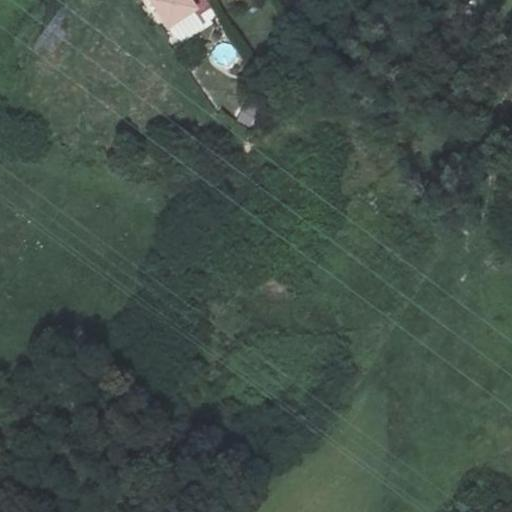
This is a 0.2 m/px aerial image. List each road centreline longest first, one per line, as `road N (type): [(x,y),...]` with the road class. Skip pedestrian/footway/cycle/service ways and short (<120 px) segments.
road 1 (track): [(511,102),(400,338),(379,436),(376,511)]
road 2 (track): [(100,0),(72,73),(58,192),(0,275)]
